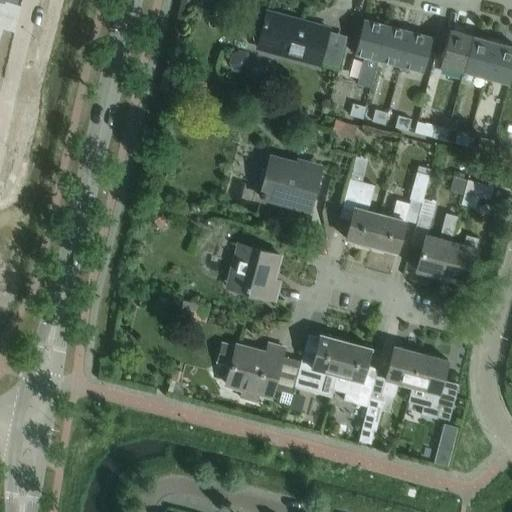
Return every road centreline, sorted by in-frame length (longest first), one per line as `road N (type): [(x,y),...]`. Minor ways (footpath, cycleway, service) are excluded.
road 1 (tertiary): [(55,320),(130,0)]
road 2 (residential): [(494,334),(322,282),(319,295),(302,303),(298,324)]
road 3 (residential): [(144,511),(149,496),(176,484),(283,511)]
road 4 (residential): [(0,137),(34,0)]
